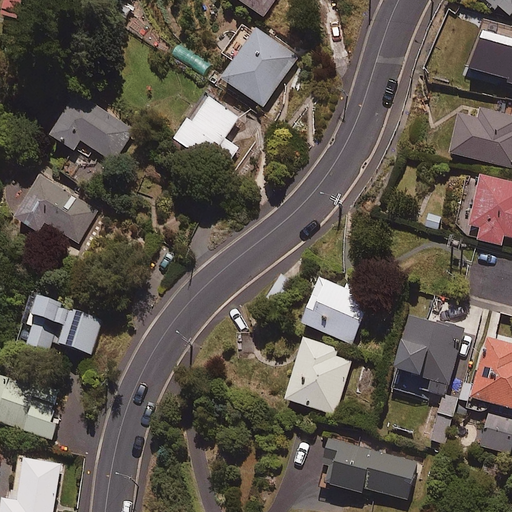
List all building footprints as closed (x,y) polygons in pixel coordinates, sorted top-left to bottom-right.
[(273,0),(234,0),(261,18),(273,0)] [(511,0),(484,0),(495,9),(499,5),(509,14),(511,10),(511,0)] [(297,57),(255,27),(220,77),(262,107),(297,57)] [(511,36),(482,28),(470,67),(507,78),(506,81),(511,82),(511,36)] [(74,151),(80,142),(115,164),(135,133),(76,96),(50,136),(74,151)] [(238,118),(206,98),(190,121),(186,118),(173,138),(224,171),(240,146),(226,136),(238,118)] [(453,113),(443,156),(511,171),(511,117),(480,110),(477,119),(453,113)] [(480,226),(476,240),(502,246),(504,237),(511,239),(511,182),(479,174),(467,223),(480,226)] [(98,212),(38,175),(12,217),(37,232),(43,222),(78,244),(98,212)] [(343,289),(315,278),(296,323),(355,348),(377,295),(346,282),(343,289)] [(64,301),(44,294),(38,313),(41,315),(30,350),(52,357),(55,345),(93,356),(106,317),(78,308),(75,311),(63,307),(64,301)] [(464,332),(407,317),(401,340),(398,340),(390,370),(430,380),(427,390),(443,394),(446,385),(450,386),(464,332)] [(511,343),(483,336),(465,401),(511,413),(511,343)] [(338,349),(301,338),(283,400),(337,415),(353,361),(336,356),(338,349)] [(380,371),(363,367),(356,390),(373,395),(380,371)] [(39,383),(0,370),(0,405),(4,407),(0,418),(0,422),(57,440),(62,421),(57,420),(60,409),(54,407),(55,401),(58,402),(62,387),(41,380),(39,383)] [(438,413),(452,418),(458,400),(444,396),(438,413)] [(511,441),(511,415),(489,409),(479,445),(509,453),(511,441)] [(452,418),(438,413),(429,439),(444,444),(452,418)] [(363,487),(406,500),(417,463),(327,436),(318,465),(328,468),(324,484),(361,495),(363,487)] [(57,511),(67,462),(21,454),(13,498),(7,497),(4,511),(57,511)]
